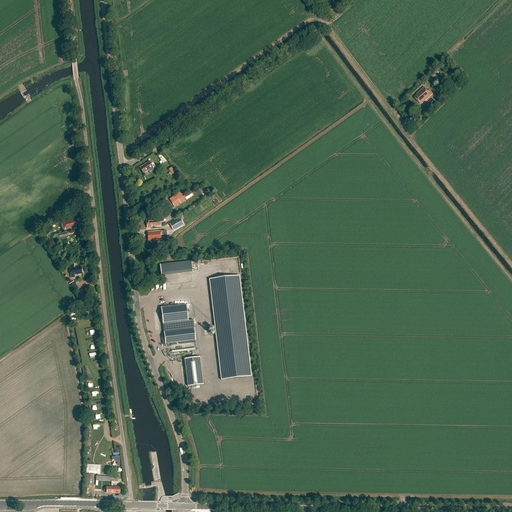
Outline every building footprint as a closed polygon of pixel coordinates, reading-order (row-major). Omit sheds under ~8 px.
[(416,95),(417,96),(414,98),(420,104),(421,104),(433,94),(429,90),(427,92),(424,88),(416,95)] [(448,94),(443,90),(439,94),(444,98),(448,94)] [(433,99),(426,105),(430,109),(436,103),(433,99)] [(157,156),(160,160),(163,164),(166,161),(164,158),(165,158),(162,153),(157,156)] [(149,162),(140,168),(143,174),(153,168),(149,162)] [(193,196),(190,192),(184,197),(186,201),(193,196)] [(162,216),(146,217),(146,220),(147,225),(147,229),(152,228),(152,227),(161,226),(160,223),(163,223),(162,216)] [(180,218),(169,224),(173,231),(184,225),(180,218)] [(64,223),(60,223),(62,231),(65,230),(77,228),(76,226),(78,226),(76,219),(63,222),(64,223)] [(165,232),(147,233),(148,241),(161,240),(165,240),(165,232)] [(191,262),(160,265),(161,276),(192,272),(191,262)] [(82,266),(75,267),(75,265),(70,265),(71,276),(72,276),(73,276),(83,274),(82,266)] [(239,276),(209,280),(221,381),(251,377),(239,276)] [(79,289),(74,282),(69,285),(74,292),(79,289)] [(87,297),(84,290),(79,292),(81,299),(87,297)] [(170,304),(171,307),(161,308),(163,324),(164,332),(164,336),(161,337),(162,345),(165,345),(165,344),(195,341),(194,329),(193,320),(188,321),(186,305),(173,307),(173,304),(170,304)] [(200,358),(184,360),(188,387),(203,385),(200,358)]
